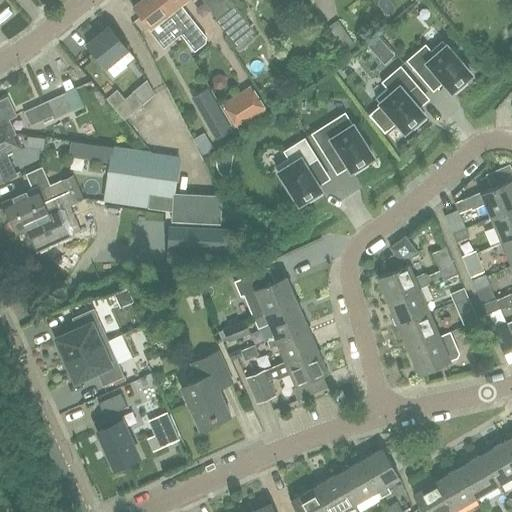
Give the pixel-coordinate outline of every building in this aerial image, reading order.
[(181,35),(160,0),(143,0),(133,8),(151,30),(160,23),(167,33),(174,41),(180,36),(181,35)] [(206,37),(188,16),(181,6),(188,0),(160,0),(181,35),(182,34),(195,52),(205,43),(206,37)] [(255,32),(228,0),(201,0),(217,19),(215,20),(227,35),(225,37),(235,49),(255,32)] [(110,26),(87,44),(106,68),(107,68),(114,78),(128,67),(126,65),(135,58),(129,50),(110,26)] [(386,46),(378,37),(367,46),(376,56),(386,46)] [(464,82),(470,77),(442,42),(431,51),(425,45),(406,60),(423,79),(433,70),(452,92),(453,91),(456,94),(467,85),(464,82)] [(382,105),(369,116),(385,134),(397,123),(405,132),(412,126),(414,130),(426,120),(423,117),(424,116),(405,94),(416,85),(399,66),(382,82),(387,88),(376,98),(382,105)] [(222,103),(238,129),(267,111),(252,85),(222,103)] [(84,106),(75,88),(46,102),(45,100),(22,110),(31,127),(52,117),(54,120),(84,106)] [(126,100),(117,90),(106,99),(115,110),(124,121),(144,105),(134,94),(126,100)] [(0,140),(16,134),(9,119),(16,115),(8,97),(0,100),(0,140)] [(231,131),(214,102),(199,110),(216,140),(231,131)] [(372,158),(347,117),(345,113),(312,133),(325,154),(337,146),(352,171),(353,170),(355,174),(368,166),(366,162),(372,158)] [(16,134),(0,140),(0,182),(16,175),(7,156),(23,149),(16,134)] [(305,166),(317,159),(304,138),(283,151),(288,159),(276,166),(300,204),(307,199),(309,203),(322,195),(320,191),(321,191),(305,166)] [(92,144),(90,159),(111,162),(106,201),(172,211),(172,221),(184,222),(185,194),(173,194),(178,156),(92,144)] [(31,189),(3,202),(11,218),(78,187),(79,187),(73,176),(57,183),(56,182),(51,185),(38,191),(36,186),(31,189)] [(492,216),(511,207),(511,178),(482,191),(481,190),(455,201),(458,208),(459,211),(472,206),(473,208),(485,202),(492,216)] [(78,187),(11,218),(18,235),(28,230),(38,251),(82,230),(70,206),(84,199),(79,187),(78,187)] [(502,240),(511,235),(511,207),(492,216),(502,240)] [(452,231),(465,225),(459,211),(458,208),(444,214),(452,231)] [(465,225),(452,231),(456,241),(470,235),(465,225)] [(234,252),(235,229),(169,226),(168,250),(234,252)] [(511,264),(511,235),(502,240),(502,242),(479,252),(481,256),(504,246),(511,264)] [(419,287),(443,277),(444,281),(459,274),(447,247),(433,253),(441,270),(428,275),(424,273),(415,277),(409,263),(407,259),(416,252),(405,237),(391,248),(395,254),(384,262),(388,272),(378,277),(388,301),(419,287)] [(470,278),(484,272),(476,251),(461,257),(470,278)] [(254,319),(296,300),(285,275),(274,280),(269,268),(234,282),(241,297),(244,296),(254,319)] [(476,291),(490,285),(486,275),(472,281),(476,291)] [(399,326),(430,312),(419,287),(388,301),(389,302),(399,326)] [(454,304),(468,299),(464,288),(450,294),(454,304)] [(511,294),(497,301),(500,309),(511,307),(511,294)] [(500,309),(497,301),(496,299),(482,304),(486,315),(500,309)] [(275,338),(306,324),(296,300),(254,319),(259,330),(270,325),(275,338)] [(66,360),(108,341),(94,309),(72,319),(77,329),(56,339),(66,360)] [(409,350),(440,336),(430,312),(399,326),(409,350)] [(465,328),(479,322),(474,312),(460,318),(465,328)] [(511,320),(507,323),(506,322),(492,328),(504,356),(511,352),(511,333),(511,332),(511,320)] [(228,340),(248,331),(244,321),(223,330),(228,340)] [(286,361),(317,348),(306,324),(275,338),(266,341),(270,349),(279,345),(286,361)] [(440,336),(409,350),(420,374),(458,358),(460,353),(451,331),(440,336)] [(475,353),(489,346),(485,336),(470,342),(475,353)] [(125,377),(108,341),(66,360),(75,382),(96,372),(103,387),(125,377)] [(241,351),(241,353),(244,360),(245,361),(259,355),(255,345),(241,351)] [(42,351),(47,368),(57,365),(51,348),(42,351)] [(317,348),(286,361),(265,370),(270,380),(275,379),(278,380),(291,374),(296,386),(327,373),(317,348)] [(200,429),(231,415),(219,388),(232,382),(218,351),(191,364),(198,380),(181,388),(200,429)] [(256,404),(276,396),(270,380),(265,370),(244,378),(256,404)] [(93,422),(114,468),(139,457),(118,411),(127,407),(121,393),(98,403),(104,417),(93,422)] [(155,436),(161,447),(178,439),(167,414),(149,422),(155,436)] [(498,483),(511,475),(511,455),(504,441),(481,454),(498,483)] [(360,461),(382,498),(391,493),(386,485),(400,477),(383,448),(360,461)] [(476,496),(498,483),(481,454),(459,467),(476,496)] [(381,498),(382,498),(360,461),(338,475),(355,503),(376,491),(381,498)] [(453,509),(476,496),(459,467),(437,480),(447,499),(453,509)] [(340,511),(355,503),(338,475),(315,487),(329,511),(340,511)] [(447,499),(437,480),(435,481),(433,478),(421,485),(423,488),(414,494),(424,511),(448,511),(453,509),(447,499)] [(329,511),(315,487),(291,501),(297,511),(329,511)] [(384,511),(402,511),(397,502),(383,510),(384,511)]
